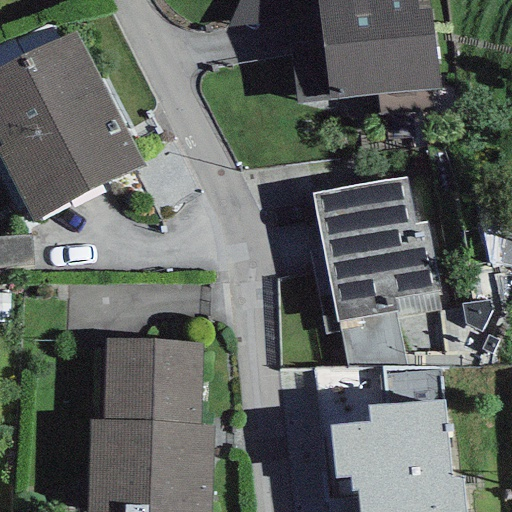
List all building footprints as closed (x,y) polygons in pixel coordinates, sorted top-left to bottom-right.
[(432,0),(427,0),(310,13),(322,123),(445,110),(432,0)] [(81,33),(0,71),(0,253),(152,180),(81,33)] [(430,183),(320,207),(347,331),(457,308),(430,183)] [(213,511),(213,350),(99,351),(99,511),(213,511)] [(475,511),(466,417),(353,428),(360,511),(475,511)]
